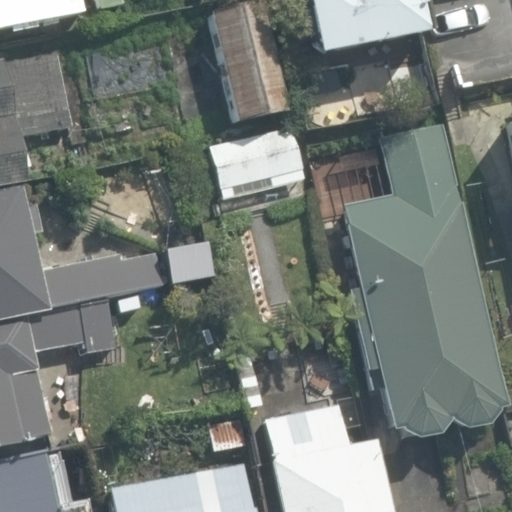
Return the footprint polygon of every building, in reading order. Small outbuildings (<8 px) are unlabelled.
[(0,0),(0,31),(79,14),(75,0),(94,0),(97,11),(118,6),(116,0),(0,0)] [(296,0),(309,60),(421,37),(413,0),(296,0)] [(205,18),(230,125),(282,112),(257,5),(205,18)] [(90,91),(155,78),(148,44),(83,57),(90,91)] [(0,187),(21,183),(20,181),(50,175),(46,154),(16,159),(12,139),(69,128),(55,57),(0,67),(0,187)] [(205,150),(215,192),(296,173),(286,131),(205,150)] [(393,432),(408,442),(432,438),(442,420),(458,432),(481,427),(492,411),(501,410),(465,241),(457,203),(435,208),(434,203),(450,200),(435,137),(403,144),(402,141),(344,154),(349,180),(405,168),(408,182),(391,185),(394,200),(371,205),(374,220),(341,227),(343,241),(353,290),(343,292),(360,375),(371,374),(384,434),(393,432)] [(105,300),(166,286),(160,251),(117,260),(116,255),(34,272),(27,238),(38,235),(32,205),(20,208),(16,192),(0,194),(0,319),(42,312),(105,300)] [(203,242),(160,251),(166,286),(211,276),(203,242)] [(113,348),(105,300),(42,312),(0,319),(0,448),(16,446),(16,442),(43,436),(28,353),(82,343),(83,353),(113,348)] [(385,511),(371,439),(343,445),(334,404),(258,420),(267,462),(263,463),(273,511),(385,511)] [(204,424),(210,452),(241,446),(236,418),(204,424)] [(511,511),(511,498),(488,450),(440,481),(458,511),(511,511)] [(0,459),(0,511),(53,511),(41,452),(0,459)] [(251,511),(250,507),(247,507),(238,465),(104,490),(108,511),(251,511)]
